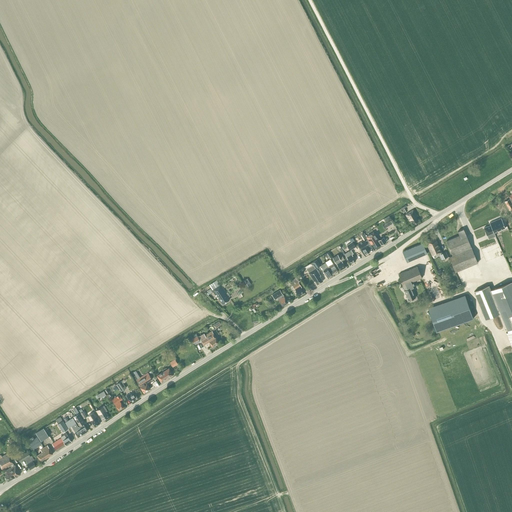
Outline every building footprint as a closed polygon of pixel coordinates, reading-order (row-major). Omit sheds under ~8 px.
[(414,225),(418,222),(416,217),(417,216),(413,210),(405,214),(410,222),(411,222),(414,225)] [(490,225),(484,228),(487,235),(489,239),(495,236),(494,232),(505,227),(501,218),(489,223),(490,225)] [(477,263),(470,244),(463,229),(457,231),(459,235),(446,241),(452,256),(449,257),(455,272),(477,263)] [(372,244),(375,249),(386,242),(383,237),(378,240),(378,241),(373,232),(366,237),(371,244),(372,244)] [(426,242),(424,242),(428,251),(429,250),(432,256),(437,254),(438,253),(440,257),(444,255),(443,253),(435,237),(426,242)] [(364,240),(357,244),(360,249),(361,251),(364,255),(369,252),(368,249),(365,246),(367,244),(369,243),(367,240),(365,241),(364,240)] [(351,242),(346,245),(350,250),(356,247),(352,242),(352,241),(351,242)] [(426,253),(423,244),(422,243),(402,252),(407,262),(426,253)] [(347,252),(344,254),(350,264),(355,261),(352,254),(353,254),(351,250),(347,252)] [(340,270),(345,267),(342,261),(344,259),(341,255),(338,256),(337,255),(332,258),(340,270)] [(325,262),(333,275),(338,272),(333,263),(330,259),(325,262)] [(328,278),(332,275),(325,263),(320,266),(328,278)] [(313,264),(306,268),(309,272),(308,272),(311,276),(313,280),(314,282),(315,281),(317,285),(322,281),(319,276),(320,276),(313,264)] [(422,278),(417,266),(398,274),(403,286),(405,290),(404,290),(408,300),(415,297),(411,288),(415,286),(413,281),(422,278)] [(301,287),(298,282),(300,280),(297,275),(295,277),(295,278),(290,281),(292,285),(298,296),(305,292),(302,287),(301,287)] [(251,285),(247,278),(243,281),(247,287),(251,285)] [(511,282),(511,281),(491,290),(489,285),(474,291),(485,319),(500,313),(508,332),(506,333),(511,347),(511,282)] [(212,290),(217,299),(218,298),(222,304),(229,300),(227,297),(230,296),(227,292),(226,293),(220,284),(220,285),(217,286),(213,289),(212,290)] [(277,292),(272,295),(273,297),(275,299),(277,298),(282,306),(288,303),(283,296),(282,294),(280,290),(282,289),(281,287),(276,290),(277,292)] [(473,319),(465,295),(428,308),(436,332),(473,319)] [(212,347),(219,343),(216,337),(214,336),(215,336),(212,331),(205,335),(204,333),(198,336),(201,340),(203,345),(209,342),(212,347)] [(194,337),(192,338),(195,344),(200,341),(197,336),(194,337)] [(161,382),(173,375),(169,368),(157,375),(161,382)] [(148,373),(138,379),(134,372),(132,373),(140,387),(144,393),(150,389),(146,383),(152,379),(148,373)] [(126,388),(122,380),(116,384),(121,391),(126,388)] [(139,397),(135,390),(126,396),(131,403),(139,397)] [(124,407),(120,401),(122,399),(119,394),(116,396),(117,397),(116,398),(115,397),(111,400),(119,411),(124,407)] [(104,421),(109,418),(102,406),(96,410),(101,418),(101,417),(104,421)] [(94,427),(100,424),(98,420),(99,420),(94,412),(88,416),(94,427)] [(83,424),(85,423),(79,413),(73,417),(78,424),(77,424),(79,426),(83,434),(87,431),(84,426),(83,424)] [(73,418),(65,423),(68,428),(72,426),(74,430),(73,431),(74,432),(75,432),(78,437),(83,434),(79,426),(78,427),(73,418)] [(62,420),(58,423),(57,424),(63,432),(68,429),(62,420)] [(43,428),(36,432),(38,437),(46,432),(44,428),(43,428)] [(41,441),(49,436),(46,432),(38,437),(41,441)] [(42,444),(37,437),(35,433),(31,435),(33,437),(28,440),(29,442),(28,442),(33,449),(42,444)] [(56,451),(71,442),(68,437),(65,433),(63,434),(64,435),(61,437),(61,438),(52,444),(56,451)] [(41,461),(53,454),(47,445),(40,450),(42,452),(37,455),(41,461)] [(18,457),(17,457),(20,462),(24,460),(30,469),(35,466),(32,461),(34,460),(31,455),(30,456),(28,452),(23,454),(18,457)] [(0,466),(2,470),(10,465),(11,468),(7,470),(6,470),(7,474),(5,475),(8,480),(20,474),(15,465),(14,466),(13,463),(8,453),(1,457),(1,455),(0,455),(0,466)]
